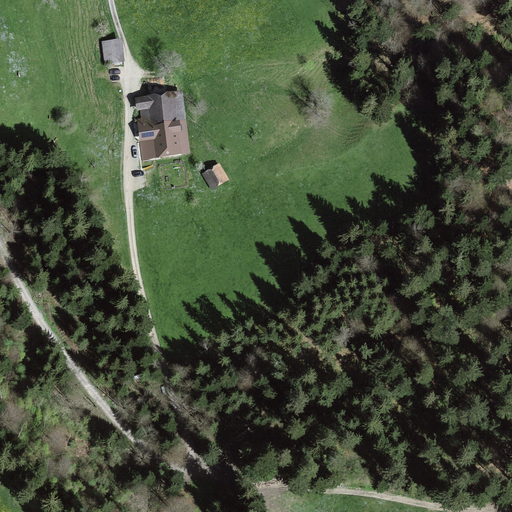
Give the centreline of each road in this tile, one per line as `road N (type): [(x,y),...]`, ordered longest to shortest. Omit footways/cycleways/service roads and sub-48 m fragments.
road 1 (track): [(110,0),(130,83),(139,271),(187,426),(183,460)]
road 2 (track): [(0,247),(95,401),(183,460)]
